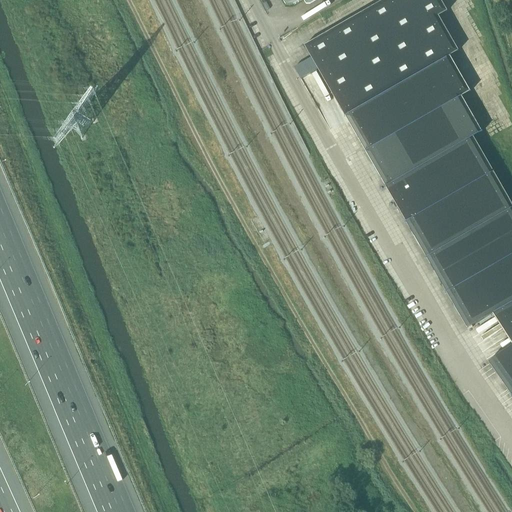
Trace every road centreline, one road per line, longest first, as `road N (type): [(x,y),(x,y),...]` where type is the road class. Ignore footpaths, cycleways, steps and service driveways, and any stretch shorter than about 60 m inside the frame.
road 1 (track): [(416,511),(259,252),(128,0)]
road 2 (motorway): [(115,511),(0,235)]
